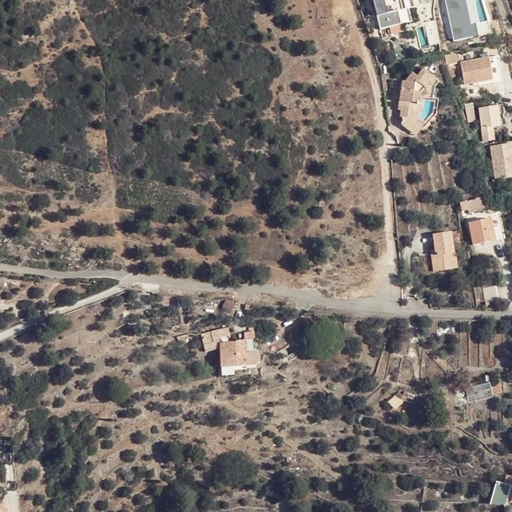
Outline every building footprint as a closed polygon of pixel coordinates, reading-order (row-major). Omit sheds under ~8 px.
[(378,0),(374,1),(382,31),(392,29),(405,25),(415,23),(412,11),(417,9),(415,0),(378,0)] [(405,25),(392,29),(393,35),(407,31),(405,25)] [(491,80),(482,82),(483,86),(503,83),(498,56),(488,58),(491,80)] [(463,85),(482,82),(491,80),(488,58),(460,63),(463,85)] [(404,79),(399,98),(404,100),(403,105),(401,105),(400,109),(399,116),(401,117),(399,124),(409,133),(416,124),(414,122),(412,120),(416,104),(418,103),(421,92),(426,86),(428,87),(436,77),(426,68),(420,75),(415,71),(408,79),(404,79)] [(500,126),(497,105),(479,108),(483,140),(494,139),(493,127),(500,126)] [(502,105),(497,105),(500,126),(505,125),(502,105)] [(465,107),(466,121),(475,120),(473,106),(465,107)] [(416,124),(409,133),(412,136),(420,127),(416,124)] [(511,144),(492,148),(494,158),(511,154),(511,144)] [(511,154),(494,158),(497,181),(511,178),(511,154)] [(484,198),(476,200),(479,211),(479,212),(486,210),(484,198)] [(476,200),(466,203),(468,211),(469,215),(479,211),(476,200)] [(492,219),(470,224),(474,246),(496,241),(492,219)] [(451,233),(432,236),(435,250),(436,256),(437,264),(452,262),(452,254),(455,253),(451,233)] [(456,264),(456,261),(452,262),(437,264),(436,256),(431,257),(434,272),(445,271),(445,266),(456,264)] [(248,366),(245,341),(220,343),(222,369),(225,368),(234,367),(248,366)] [(492,381),(469,387),(473,403),(496,397),(495,395),(505,392),(502,381),(492,383),(492,381)] [(511,482),(511,475),(501,474),(500,481),(511,482)] [(497,483),(494,494),(507,497),(509,486),(504,484),(497,483)]
